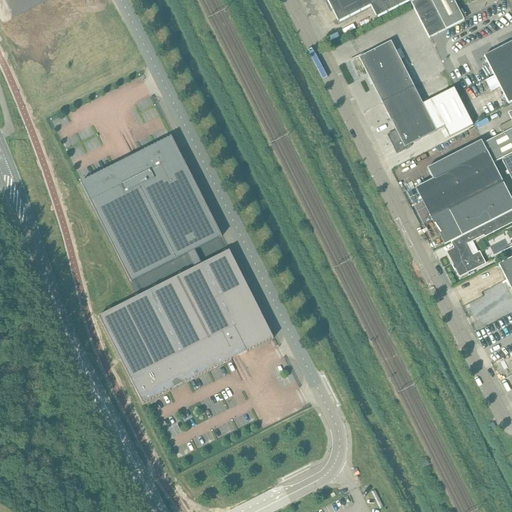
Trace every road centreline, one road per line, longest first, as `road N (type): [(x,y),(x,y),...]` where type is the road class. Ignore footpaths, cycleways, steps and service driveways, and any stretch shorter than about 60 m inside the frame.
road 1 (unclassified): [(256,511),(327,473),(338,431),(121,0)]
road 2 (unclassified): [(511,429),(289,0)]
road 3 (secondary): [(53,300),(137,472)]
road 4 (secondary): [(53,300),(11,165)]
road 5 (secondary): [(0,178),(53,300)]
